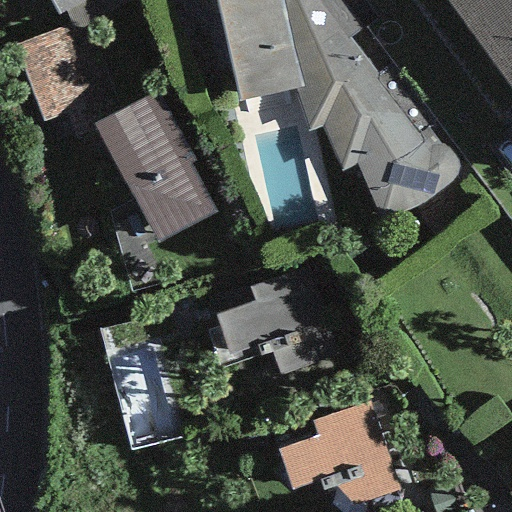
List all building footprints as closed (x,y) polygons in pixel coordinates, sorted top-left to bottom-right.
[(46,0),(58,21),(95,0),(46,0)] [(191,0),(191,4),(196,13),(205,20),(218,22),(238,106),(293,94),(308,136),(322,130),(342,174),(355,169),(385,233),(453,183),(456,176),(455,167),(452,158),(447,150),(438,148),(428,148),(352,39),(362,31),(338,0),(191,0)] [(511,0),(439,0),(511,99),(511,0)] [(86,20),(16,48),(45,127),(67,118),(76,140),(92,135),(122,118),(86,20)] [(122,118),(92,135),(158,249),(215,217),(189,171),(195,167),(156,98),(122,118)] [(269,347),(280,380),(339,359),(308,270),(249,293),(255,308),(217,323),(231,361),(269,347)] [(354,510),(398,496),(370,404),(312,426),(318,442),(278,457),(292,495),(327,482),(354,510)]
